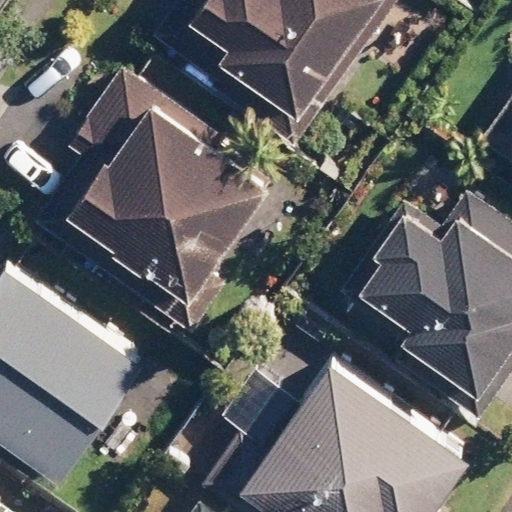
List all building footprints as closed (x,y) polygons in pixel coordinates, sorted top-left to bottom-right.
[(374,3),(370,0),(148,0),(147,1),(273,115),(374,3)] [(511,43),(477,82),(511,113),(511,43)] [(277,164),(151,50),(50,162),(176,276),(277,164)] [(511,333),(511,226),(439,161),(338,272),(465,386),(511,333)] [(135,357),(9,243),(0,252),(0,437),(34,468),(135,357)] [(381,511),(446,440),(320,326),(219,438),(301,511),(381,511)]
